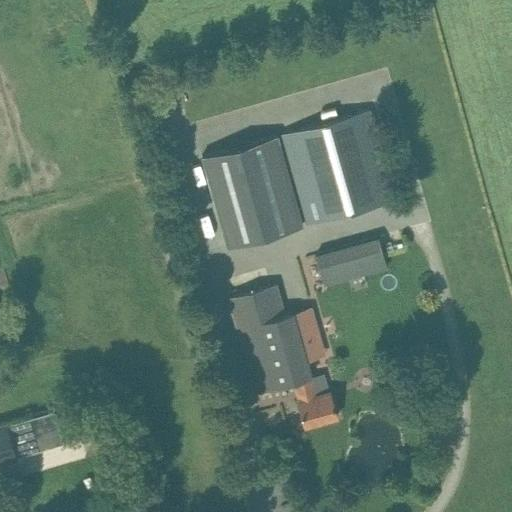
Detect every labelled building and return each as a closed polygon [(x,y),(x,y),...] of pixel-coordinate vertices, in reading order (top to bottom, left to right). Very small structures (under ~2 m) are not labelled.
[(393,196),(368,108),(282,132),(308,221),(393,196)] [(228,246),(303,225),(278,134),(203,155),(228,246)] [(387,265),(379,236),(317,253),(325,282),(387,265)] [(276,282),(248,290),(229,295),(255,390),(278,384),(294,380),(299,399),(298,399),(305,425),(336,416),(329,389),(316,392),(306,357),(322,353),(308,305),(285,312),(276,282)] [(6,422),(0,423),(0,460),(16,456),(16,455),(40,448),(30,415),(7,422),(6,422)]
